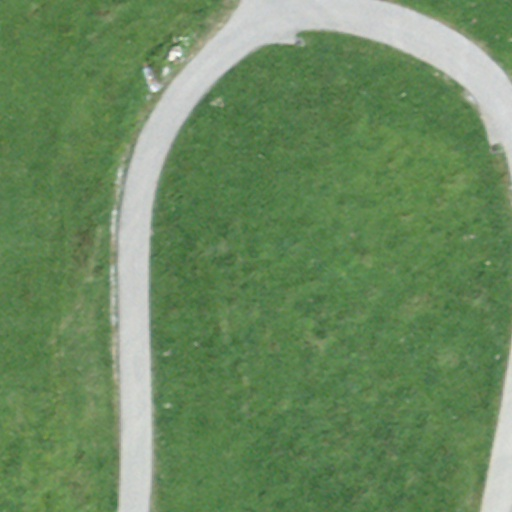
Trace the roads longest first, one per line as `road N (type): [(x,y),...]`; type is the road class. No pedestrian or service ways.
road 1 (unclassified): [(146,511),(152,179),(193,81),(293,5)]
road 2 (unclassified): [(293,5),(396,13),(511,73)]
